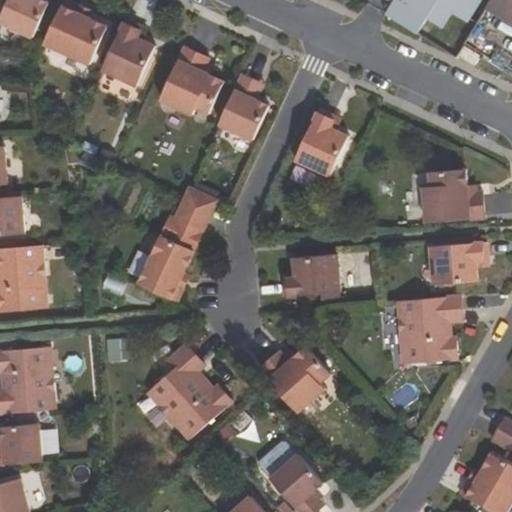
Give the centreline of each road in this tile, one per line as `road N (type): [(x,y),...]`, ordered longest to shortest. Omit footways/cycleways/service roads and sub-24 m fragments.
road 1 (residential): [(228,311),(254,202),(331,31)]
road 2 (residential): [(511,331),(404,511)]
road 3 (residential): [(331,31),(511,120)]
